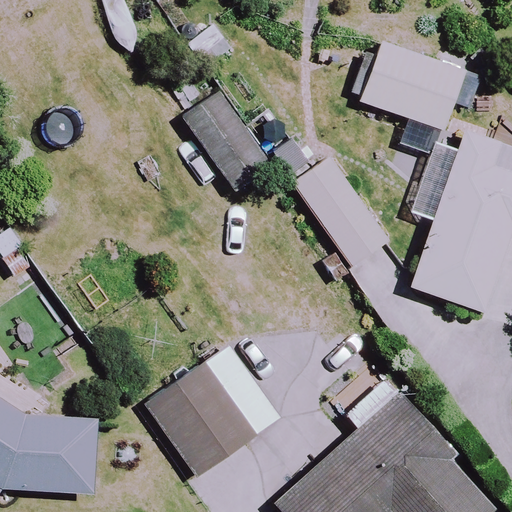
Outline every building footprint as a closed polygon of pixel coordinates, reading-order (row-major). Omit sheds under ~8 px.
[(429,158),(438,131),(458,72),(372,44),(352,102),(405,120),(396,147),(429,158)] [(267,167),(218,94),(179,120),(228,193),(267,167)] [(511,217),(511,178),(452,158),(433,151),(410,216),(429,223),(406,289),(478,315),(511,217)] [(382,244),(325,160),(292,182),(349,267),(382,244)] [(69,341),(28,285),(0,305),(0,349),(19,376),(69,341)] [(275,421),(226,349),(142,407),(192,479),(275,421)] [(488,511),(396,402),(272,506),(277,511),(488,511)] [(24,421),(0,406),(0,489),(82,497),(88,429),(24,421)]
